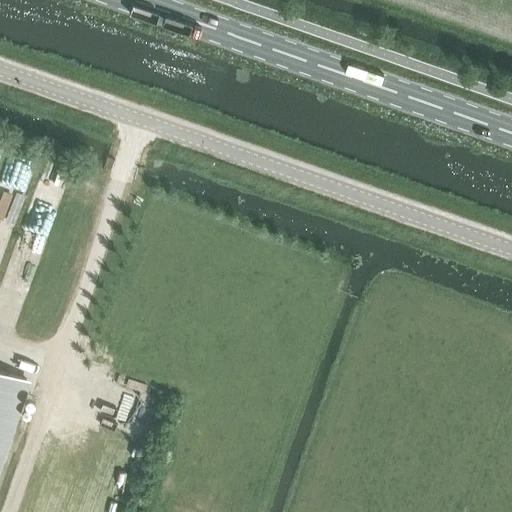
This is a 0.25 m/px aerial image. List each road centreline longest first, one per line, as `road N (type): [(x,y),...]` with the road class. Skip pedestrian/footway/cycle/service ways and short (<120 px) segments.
road 1 (unclassified): [(511,249),(0,69)]
road 2 (primary): [(511,129),(142,0)]
